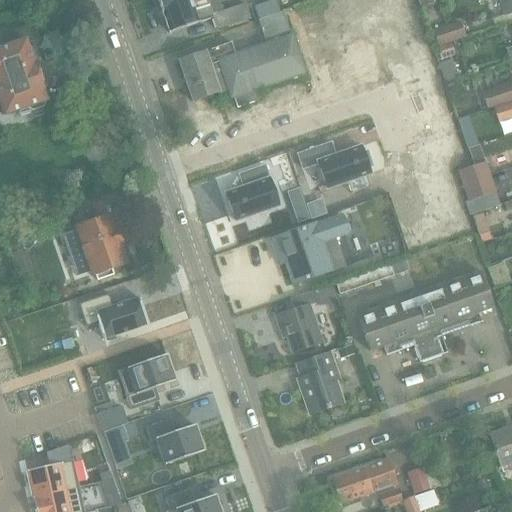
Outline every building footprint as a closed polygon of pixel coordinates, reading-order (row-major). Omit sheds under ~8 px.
[(216,30),(249,19),(244,4),(211,15),(206,0),(156,0),(160,11),(161,11),(169,32),(211,17),(216,30)] [(511,0),(497,0),(502,16),(491,19),(493,27),(511,21),(511,11),(511,12),(511,11),(511,0)] [(254,89),(304,72),(282,11),(258,20),(266,43),(234,55),(230,42),(206,51),(206,50),(177,60),(192,101),(228,88),(231,97),(233,97),(237,107),(258,100),(254,89)] [(465,37),(460,22),(431,31),(437,47),(436,47),(440,60),(455,56),(450,43),(465,37)] [(25,40),(0,48),(0,102),(4,116),(27,108),(34,112),(44,108),(47,101),(43,91),(44,91),(35,64),(34,64),(25,40)] [(486,107),(511,98),(511,81),(481,91),(486,107)] [(511,100),(492,107),(497,121),(511,115),(511,100)] [(473,129),(462,132),(467,149),(478,145),(473,129)] [(329,142),(304,150),(318,190),(365,173),(356,148),(333,156),(329,142)] [(457,172),(461,184),(490,175),(485,162),(457,172)] [(241,190),(222,196),(231,221),(274,206),(262,166),(237,174),(241,190)] [(490,175),(461,184),(467,202),(495,192),(490,175)] [(468,207),(471,215),(486,210),(483,201),(468,207)] [(77,230),(61,236),(75,277),(91,271),(93,275),(94,275),(96,281),(114,275),(112,269),(127,263),(119,242),(122,241),(117,229),(115,230),(110,216),(107,217),(102,204),(92,208),(96,221),(87,224),(82,210),(77,212),(78,216),(73,218),(77,230)] [(305,209),(293,213),(296,223),(308,219),(305,209)] [(482,214),(471,217),(477,236),(488,232),(482,214)] [(314,223),(269,239),(274,253),(280,251),(292,284),(331,270),(342,266),(340,259),(332,237),(347,232),(341,215),(315,225),(314,223)] [(339,295),(393,276),(389,264),(335,282),(339,295)] [(479,273),(355,315),(367,350),(381,346),(384,355),(399,350),(396,340),(408,336),(417,361),(418,362),(444,353),(445,351),(436,326),(463,317),(466,327),(480,322),(477,312),(491,308),(479,273)] [(330,287),(319,290),(323,301),(333,298),(330,287)] [(308,304),(317,301),(313,290),(289,298),(294,310),(274,317),(281,336),(285,335),(291,352),(321,342),(308,304)] [(116,295),(82,306),(89,328),(99,324),(105,342),(147,327),(138,301),(120,307),(116,295)] [(350,347),(335,352),(338,360),(352,356),(350,347)] [(307,414),(341,403),(333,380),(338,379),(329,353),(300,362),(304,376),(295,379),(307,414)] [(165,355),(117,372),(130,410),(158,401),(154,389),(174,382),(165,355)] [(120,406),(95,414),(101,431),(126,422),(120,406)] [(169,421),(146,429),(150,441),(154,439),(164,466),(203,452),(193,426),(173,433),(169,421)] [(121,426),(102,432),(102,433),(107,449),(123,443),(127,442),(121,426)] [(511,428),(504,432),(503,429),(489,434),(493,447),(491,448),(493,453),(494,453),(499,466),(511,460),(511,428)] [(478,438),(465,442),(470,457),(483,452),(478,438)] [(385,459),(332,477),(340,502),(394,483),(385,459)] [(48,466),(26,471),(32,498),(77,488),(71,461),(70,461),(48,466)] [(407,474),(413,490),(413,491),(440,483),(433,465),(420,469),(407,474)] [(109,471),(99,475),(102,484),(112,480),(109,471)] [(112,480),(102,484),(105,493),(115,489),(112,480)] [(82,511),(77,488),(32,498),(35,511),(82,511)] [(399,499),(396,488),(378,495),(381,505),(399,499)] [(170,511),(166,511),(219,511),(213,496),(193,503),(189,491),(166,499),(170,511)] [(499,492),(488,496),(491,504),(502,500),(499,492)] [(404,511),(420,511),(414,496),(401,501),(404,511)] [(506,511),(503,502),(494,505),(496,511),(506,511)]
